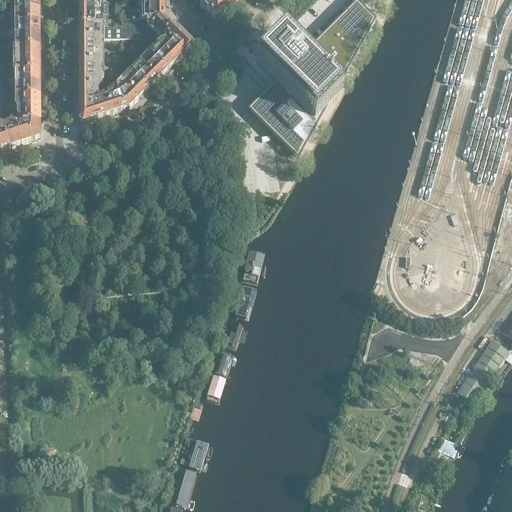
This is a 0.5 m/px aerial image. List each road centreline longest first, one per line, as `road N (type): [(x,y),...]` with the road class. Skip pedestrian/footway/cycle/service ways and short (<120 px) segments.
road 1 (residential): [(59,166),(148,128),(219,54)]
road 2 (residential): [(59,0),(59,166)]
